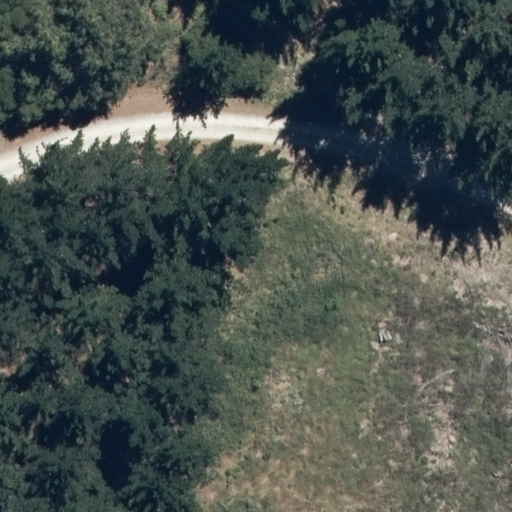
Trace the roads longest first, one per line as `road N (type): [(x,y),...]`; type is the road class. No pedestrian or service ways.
road 1 (track): [(0,167),(89,136),(169,121),(248,123),(392,147),(511,197)]
road 2 (track): [(256,0),(475,180)]
